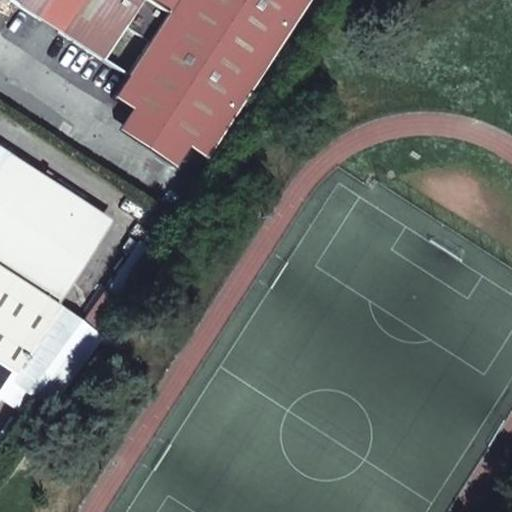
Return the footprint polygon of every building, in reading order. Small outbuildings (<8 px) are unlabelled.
[(246,96),(98,0),(0,0),(0,19),(11,2),(16,6),(2,27),(38,49),(51,29),(102,62),(122,30),(143,44),(109,98),(129,111),(187,149),(205,160),(246,96)] [(98,0),(246,96),(307,0),(98,0)] [(187,149),(129,111),(115,133),(173,171),(187,149)] [(0,391),(56,305),(94,246),(85,204),(5,153),(0,160),(0,391)] [(102,286),(90,304),(106,314),(117,296),(102,286)]
